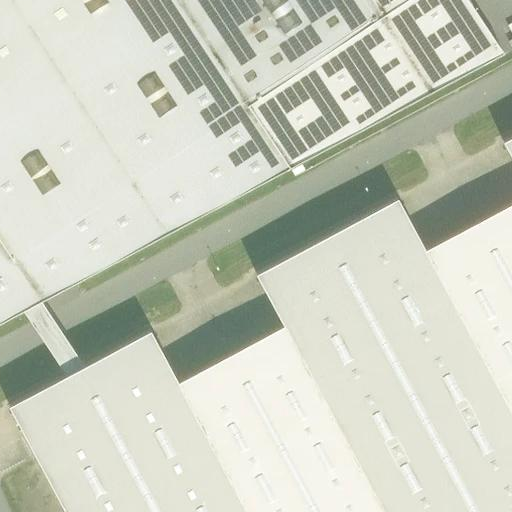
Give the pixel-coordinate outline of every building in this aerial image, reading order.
[(0,0),(0,328),(297,170),(506,50),(472,0),(0,0)] [(511,134),(502,140),(511,157),(511,134)] [(401,194),(257,272),(290,333),(387,511),(511,511),(511,398),(434,257),(401,194)] [(511,213),(434,257),(511,398),(511,213)] [(249,511),(184,392),(151,333),(10,409),(66,511),(249,511)] [(387,511),(290,333),(184,392),(249,511),(387,511)]
